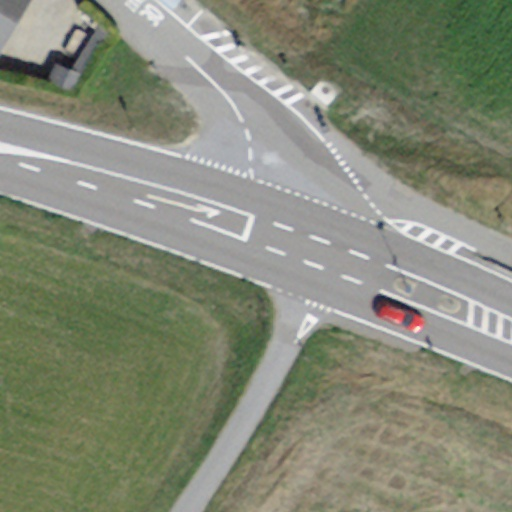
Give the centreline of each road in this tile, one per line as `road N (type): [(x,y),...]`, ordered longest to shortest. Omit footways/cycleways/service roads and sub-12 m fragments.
road 1 (secondary): [(0,163),(341,260)]
road 2 (residential): [(133,0),(253,113),(341,260)]
road 3 (unclassified): [(341,260),(177,511)]
road 4 (secondary): [(341,260),(511,333)]
